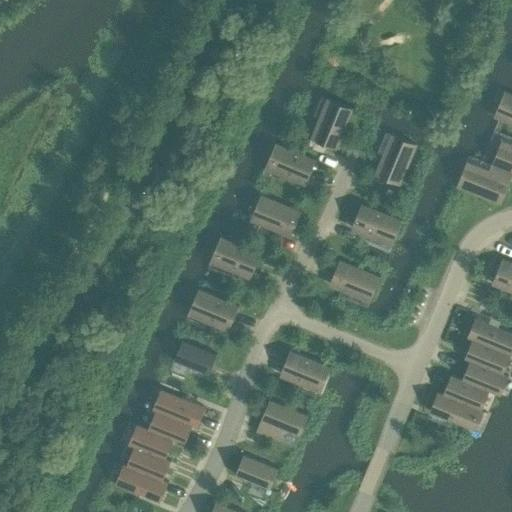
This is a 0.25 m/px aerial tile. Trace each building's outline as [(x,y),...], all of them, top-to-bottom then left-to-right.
[(511,93),(508,92),(500,110),(503,112),(511,115),(511,93)] [(320,118),(315,128),(321,131),(316,141),(336,149),(349,117),(352,112),(332,103),(330,109),(325,121),(320,118)] [(415,147),(396,139),(380,176),(400,184),(415,147)] [(295,180),(298,174),(308,179),(316,159),(281,144),(279,143),(271,163),(288,170),(286,175),(295,180)] [(460,187),(462,187),(497,201),(504,183),(503,183),(508,171),(511,172),(511,150),(502,147),(495,165),(496,166),(491,178),(468,168),(460,187)] [(268,197),(264,195),(255,215),(260,217),(293,230),(301,211),(268,197)] [(371,236),(374,231),(391,238),(399,219),(362,203),(353,223),(364,227),(361,232),(371,236)] [(261,252),(234,241),(223,237),(215,256),(232,264),(230,269),(238,272),(240,273),(242,268),(252,272),(261,252)] [(511,261),(503,258),(494,278),(511,284),(511,261)] [(331,279),(369,295),(377,275),(340,260),(331,279)] [(239,305),(205,291),(202,290),(193,309),(197,311),(211,316),(208,322),(218,326),(220,320),(231,325),(239,305)] [(508,353),(511,354),(511,351),(511,331),(493,323),(477,317),(469,337),(474,339),(475,339),(508,353)] [(500,372),(501,372),(508,353),(475,339),(474,339),(467,359),(471,360),(500,372)] [(183,340),(175,361),(209,374),(217,354),(183,340)] [(282,369),(292,374),(290,379),(300,383),(302,378),(319,385),(327,365),(290,350),(282,369)] [(471,360),(464,379),(463,379),(486,389),(497,393),(505,373),(501,372),(500,372),(471,360)] [(478,407),(486,389),(463,379),(464,379),(452,374),(445,394),(444,394),(478,408),(478,407)] [(152,409),(155,410),(192,425),(197,427),(205,407),(161,389),(152,409)] [(447,418),(473,429),(481,409),(478,407),(478,408),(444,394),(445,394),(439,392),(431,412),(447,418)] [(283,428),(299,435),(308,415),(271,399),(258,432),(278,440),(283,428)] [(184,444),(192,425),(155,410),(148,428),(147,429),(173,440),(184,444)] [(166,458),(173,440),(147,429),(148,428),(137,424),(136,423),(128,444),(134,446),(134,445),(166,458)] [(134,445),(134,446),(126,464),(163,479),(170,460),(166,458),(134,445)] [(235,474),(270,489),(278,468),(243,454),(235,474)] [(163,479),(126,464),(123,463),(115,483),(160,502),(168,481),(163,479)] [(210,511),(242,511),(215,501),(210,511)]
